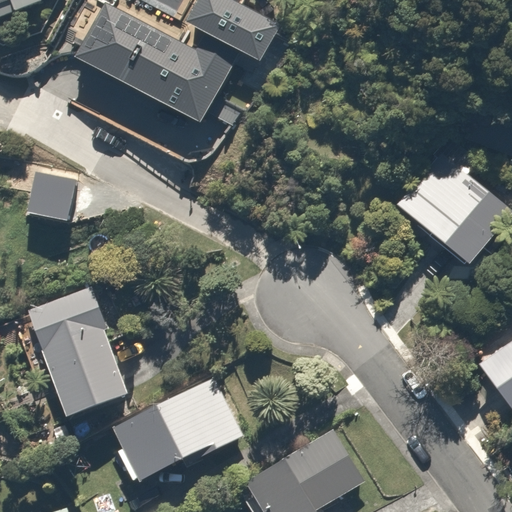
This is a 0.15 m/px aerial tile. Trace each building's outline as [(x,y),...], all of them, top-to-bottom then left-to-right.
[(0,0),(0,27),(1,30),(41,14),(43,18),(70,6),(66,0),(0,0)] [(417,168),(382,220),(459,285),(495,228),(417,168)] [(90,281),(26,306),(65,410),(130,386),(90,281)] [(511,342),(460,383),(501,434),(511,425),(511,342)] [(116,424),(138,470),(182,448),(189,462),(243,435),(214,376),(116,424)] [(255,511),(314,511),(313,510),(362,483),(331,425),(237,477),(255,511)] [(72,511),(69,500),(31,511),(72,511)]
